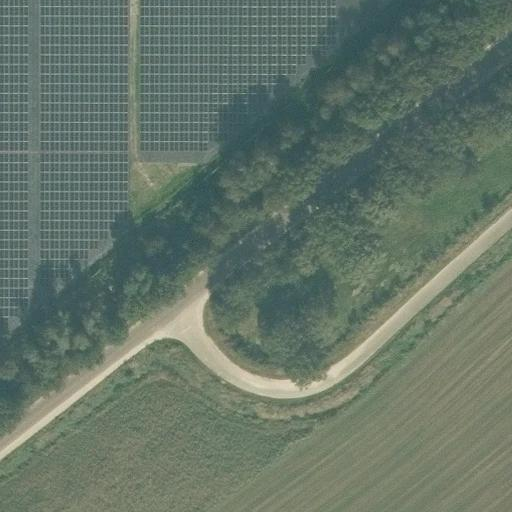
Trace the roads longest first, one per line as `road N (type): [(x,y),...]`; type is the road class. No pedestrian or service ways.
road 1 (unclassified): [(168,309),(206,359),(268,392),(308,392),(373,346),(511,217)]
road 2 (unclassified): [(168,309),(511,42)]
road 3 (unclassified): [(0,440),(168,309)]
